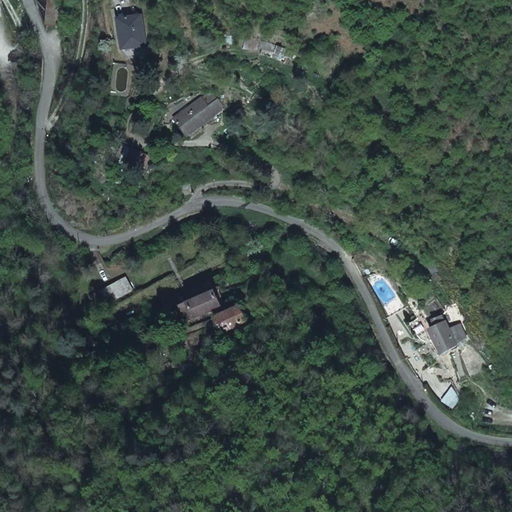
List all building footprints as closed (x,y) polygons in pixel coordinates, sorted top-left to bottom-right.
[(57,0),(56,18),(62,24),(64,9),(62,9),(62,0),(57,0)] [(148,41),(146,33),(142,11),(118,16),(125,46),(148,41)] [(225,104),(214,91),(206,90),(174,115),(187,132),(225,104)] [(123,278),(87,294),(94,309),(130,293),(123,278)] [(219,302),(211,279),(192,285),(195,294),(177,300),(182,315),(219,302)] [(243,320),(238,305),(214,312),(218,327),(243,320)] [(433,327),(427,330),(439,354),(455,346),(464,340),(457,326),(447,331),(443,322),(443,323),(439,316),(430,321),(433,327)] [(92,356),(104,355),(103,349),(83,350),(84,358),(92,358),(92,356)]
